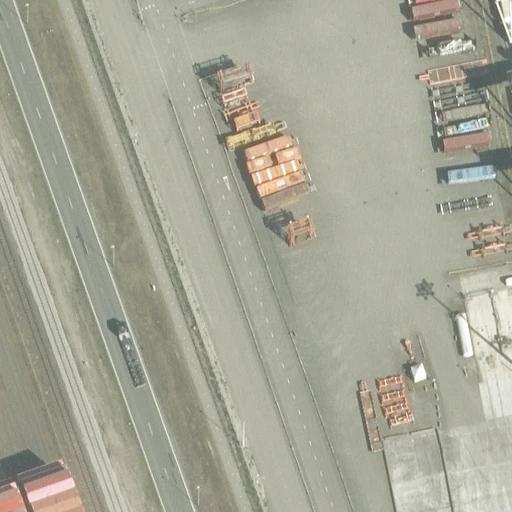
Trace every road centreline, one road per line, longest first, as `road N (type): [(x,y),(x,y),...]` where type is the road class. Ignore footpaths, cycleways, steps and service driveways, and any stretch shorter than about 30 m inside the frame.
road 1 (unclassified): [(177,511),(0,8)]
road 2 (unknown): [(364,39),(484,511)]
road 3 (unknown): [(167,62),(236,35),(364,39)]
